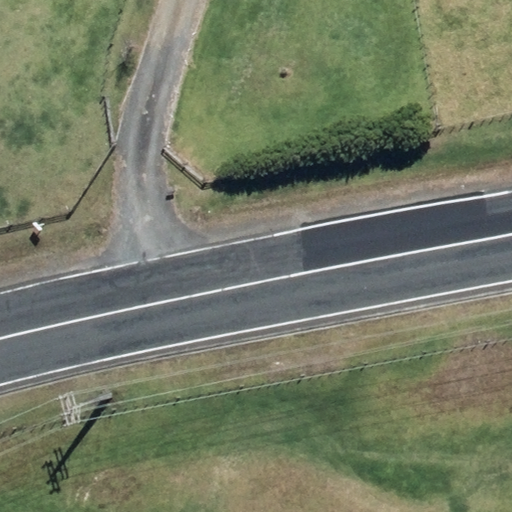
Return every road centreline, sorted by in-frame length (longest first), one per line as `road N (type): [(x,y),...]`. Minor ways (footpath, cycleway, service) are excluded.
road 1 (unclassified): [(0,348),(196,297),(511,238)]
road 2 (unknown): [(148,309),(153,171),(190,0)]
